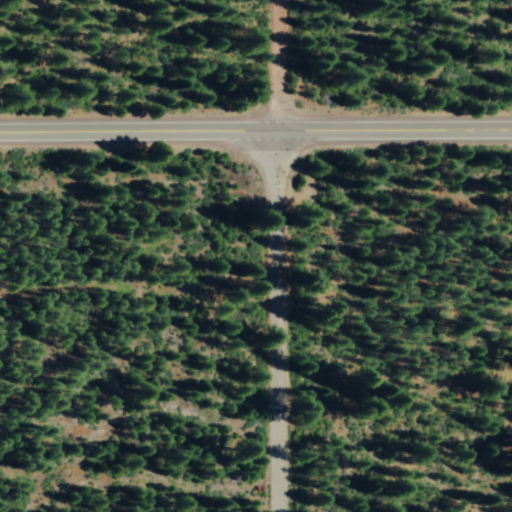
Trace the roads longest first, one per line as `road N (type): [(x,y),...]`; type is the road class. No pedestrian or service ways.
road 1 (secondary): [(511,122),(0,126)]
road 2 (residential): [(279,511),(279,0)]
